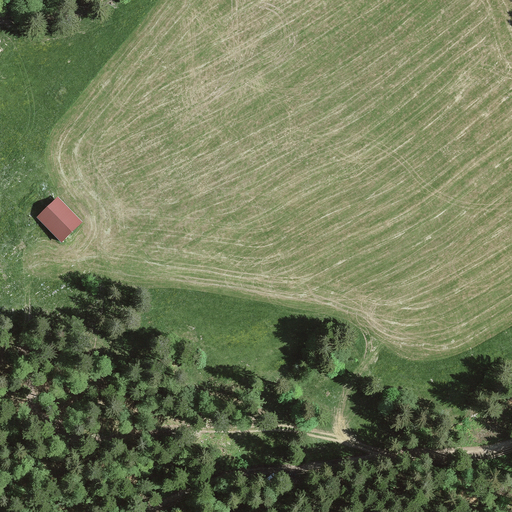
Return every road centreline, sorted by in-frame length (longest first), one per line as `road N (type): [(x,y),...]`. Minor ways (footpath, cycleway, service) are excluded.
road 1 (track): [(29,255),(28,377),(33,403),(62,437),(277,428),(393,454)]
road 2 (track): [(511,443),(253,472),(147,511)]
